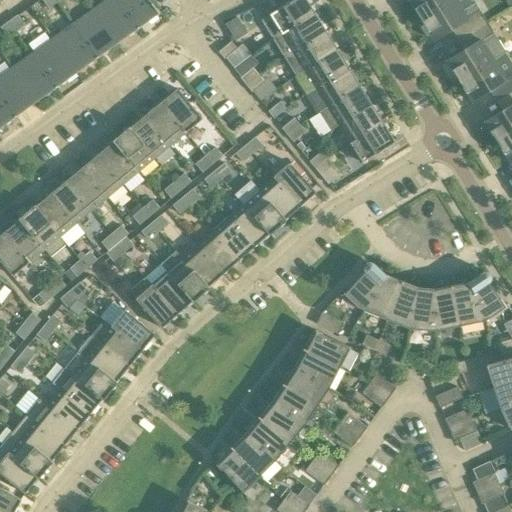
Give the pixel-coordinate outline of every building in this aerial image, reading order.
[(57,3),(54,0),(41,0),(49,9),(57,3)] [(116,0),(107,0),(93,10),(117,44),(138,29),(116,0)] [(116,0),(138,29),(159,14),(148,0),(116,0)] [(305,0),(294,0),(286,5),(261,21),(273,40),(314,14),(305,0)] [(421,21),(454,0),(409,0),(408,1),(410,4),(411,4),(412,6),(413,10),(416,14),(419,16),(420,19),(421,21)] [(462,11),(455,0),(454,0),(421,21),(422,23),(423,23),(424,25),(425,29),(428,33),(430,35),(432,38),(434,42),(438,39),(458,26),(465,36),(487,22),(475,3),(462,11)] [(93,10),(73,25),(97,59),(117,44),(93,10)] [(326,32),(314,14),(273,40),(285,58),(326,32)] [(9,22),(16,32),(25,26),(17,16),(9,22)] [(247,34),(237,18),(226,25),(236,41),(247,34)] [(16,32),(9,22),(0,28),(8,39),(16,32)] [(487,22),(465,36),(471,47),(451,59),(446,62),(449,65),(450,68),(451,71),(454,75),(457,78),(458,80),(459,83),(493,61),(506,53),(487,22)] [(97,59),(73,25),(52,40),(77,73),(97,59)] [(326,32),(285,58),(296,76),(304,71),(337,51),(326,32)] [(77,73),(52,40),(32,54),(56,88),(77,73)] [(224,60),(237,49),(231,42),(219,53),(224,60)] [(349,69),(337,51),(304,71),(316,90),(349,69)] [(56,88),(32,54),(11,69),(36,103),(56,88)] [(493,61),(459,83),(460,84),(461,84),(462,86),(463,90),(466,94),(469,96),(470,99),(472,103),(476,100),(496,87),(503,97),(511,91),(511,74),(505,79),(493,61)] [(36,103),(11,69),(0,77),(0,96),(15,118),(36,103)] [(246,86),(259,76),(253,69),(240,79),(246,86)] [(349,69),(316,90),(327,108),(360,87),(349,69)] [(259,76),(246,86),(252,93),(264,83),(259,76)] [(360,87),(327,108),(319,113),(330,131),(338,126),(372,106),(360,87)] [(177,90),(161,103),(186,133),(202,120),(177,90)] [(511,91),(503,97),(509,108),(489,120),(484,123),(487,126),(489,129),(489,132),(492,136),(495,139),(496,141),(497,143),(511,134),(511,91)] [(0,128),(15,118),(0,96),(0,128)] [(274,120),(286,109),(280,102),(268,113),(274,120)] [(186,133),(161,103),(145,116),(170,146),(186,133)] [(372,106),(338,126),(350,145),(383,124),(372,106)] [(145,116),(130,129),(129,129),(154,160),(170,146),(145,116)] [(287,136),(300,126),(294,119),(281,129),(287,136)] [(395,143),(383,124),(350,145),(362,164),(395,143)] [(306,133),(300,126),(287,136),(293,143),(306,133)] [(129,129),(130,129),(129,128),(112,142),(113,143),(139,173),(154,160),(129,129)] [(511,134),(497,143),(498,145),(499,145),(500,148),(501,151),(504,155),(507,158),(508,160),(510,164),(511,162),(511,134)] [(245,146),(252,155),(262,146),(255,138),(245,146)] [(113,143),(98,155),(123,186),(139,173),(113,143)] [(252,155),(245,146),(235,154),(242,163),(252,155)] [(216,148),(205,157),(212,165),(223,157),(216,148)] [(315,169),(327,159),(322,152),(309,162),(315,169)] [(98,155),(82,168),(107,199),(123,186),(98,155)] [(212,165),(205,157),(195,165),(202,174),(212,165)] [(327,159),(315,169),(328,185),(341,175),(327,159)] [(224,164),(214,172),(221,181),(231,172),(224,164)] [(274,178),(300,207),(316,193),(290,164),(274,178)] [(107,199),(82,168),(67,181),(91,212),(107,199)] [(221,181),(214,172),(204,180),(211,189),(221,181)] [(184,174),(174,183),(181,191),(191,183),(184,174)] [(300,207),(274,178),(259,191),(285,221),(285,220),(300,207)] [(237,192),(243,201),(260,190),(253,180),(237,192)] [(91,212),(67,181),(51,194),(76,225),(91,212)] [(181,191),(174,183),(164,191),(171,200),(181,191)] [(193,190),(182,198),(190,207),(200,198),(193,190)] [(259,191),(243,205),(269,234),(269,235),(269,236),(286,221),(285,220),(285,221),(259,191)] [(51,194),(36,207),(35,208),(60,238),(76,225),(51,194)] [(190,207),(182,198),(172,206),(179,215),(190,207)] [(142,209),(150,218),(160,209),(153,201),(142,209)] [(269,234),(243,205),(228,218),(254,248),(269,235),(269,234)] [(35,208),(36,207),(35,206),(18,220),(19,221),(44,251),(50,258),(66,245),(60,238),(35,208)] [(150,218),(142,209),(132,217),(139,226),(150,218)] [(151,224),(158,233),(168,224),(161,216),(151,224)] [(254,248),(228,218),(213,232),(239,261),(254,248)] [(19,221),(3,234),(28,264),(44,251),(19,221)] [(158,233),(151,224),(141,232),(148,241),(158,233)] [(121,227),(111,235),(118,244),(128,235),(121,227)] [(213,232),(197,245),(223,275),(239,261),(213,232)] [(28,264),(3,234),(0,236),(0,262),(12,277),(28,264)] [(118,244),(111,235),(101,243),(108,252),(118,244)] [(116,246),(123,254),(133,246),(126,237),(116,246)] [(223,275),(197,245),(182,259),(208,288),(209,288),(223,275)] [(123,254),(116,246),(106,254),(113,263),(123,254)] [(208,288),(182,259),(176,252),(160,265),(167,272),(193,302),(192,302),(193,303),(209,289),(209,288),(208,288)] [(80,261),(87,270),(97,261),(90,253),(80,261)] [(123,254),(113,263),(117,268),(127,260),(123,254)] [(87,270),(80,261),(69,269),(77,278),(87,270)] [(364,272),(365,273),(345,294),(364,312),(386,277),(371,263),(369,263),(367,263),(366,264),(364,266),(364,267),(364,268),(363,270),(364,271),(364,272)] [(193,302),(167,272),(151,286),(177,315),(192,302),(193,302)] [(485,273),(468,284),(484,322),(505,308),(489,284),(491,283),(492,282),(492,280),(492,278),(492,277),(491,276),(490,274),(489,273),(488,273),(487,273),(485,273)] [(397,281),(386,277),(364,312),(387,321),(402,282),(401,282),(400,286),(396,284),(397,281)] [(58,279),(48,287),(55,296),(65,287),(58,279)] [(177,315),(151,286),(145,279),(129,293),(161,329),(177,315)] [(402,282),(387,321),(410,330),(417,293),(418,293),(418,290),(417,289),(406,285),(405,288),(401,286),(402,283),(402,282)] [(80,283),(70,291),(77,300),(87,292),(80,283)] [(484,322),(468,284),(456,286),(457,290),(452,290),(451,286),(451,287),(459,327),(484,322)] [(48,287),(38,295),(32,300),(38,307),(41,307),(45,304),(55,296),(48,287)] [(459,327),(451,287),(450,287),(451,291),(447,292),(446,289),(434,291),(435,332),(459,327)] [(422,293),(418,293),(417,293),(410,330),(435,332),(434,291),(423,290),(422,293)] [(77,300),(70,291),(60,300),(67,308),(77,300)] [(124,311),(111,327),(141,352),(155,336),(124,311)] [(32,314),(24,324),(32,331),(41,321),(32,314)] [(338,335),(343,324),(322,314),(317,325),(338,335)] [(53,316),(45,326),(53,333),(61,323),(53,316)] [(141,352),(111,327),(104,321),(91,337),(98,343),(128,368),(141,352)] [(32,331),(24,324),(15,334),(24,341),(32,331)] [(53,333),(45,326),(36,336),(45,343),(53,333)] [(303,350),(339,369),(350,348),(313,331),(306,346),(309,347),(307,351),(303,349),(303,350)] [(374,351),(379,341),(366,336),(362,346),(374,351)] [(500,356),(511,352),(511,339),(497,344),(500,356)] [(379,341),(374,351),(386,357),(391,347),(379,341)] [(128,368),(98,343),(85,359),(116,384),(116,383),(128,368)] [(0,352),(0,357),(6,363),(15,353),(6,346),(0,352)] [(27,347),(19,357),(27,364),(36,354),(27,347)] [(301,355),(294,368),(329,389),(339,369),(303,350),(302,350),(306,352),(304,356),(301,355)] [(78,353),(65,369),(103,399),(102,400),(103,401),(117,384),(116,383),(116,384),(85,359),(78,353)] [(27,364),(19,357),(10,368),(19,375),(27,364)] [(466,361),(469,372),(482,368),(479,357),(466,361)] [(494,388),(511,381),(511,358),(486,366),(494,388)] [(469,372),(466,361),(453,365),(457,376),(469,372)] [(431,377),(435,367),(423,362),(418,371),(431,377)] [(282,384),(282,385),(316,408),(329,389),(294,368),(286,381),(288,383),(286,387),(282,384)] [(103,399),(65,369),(52,384),(60,390),(59,391),(90,415),(102,400),(103,399)] [(377,375),(369,384),(389,399),(396,389),(377,375)] [(1,379),(0,380),(0,394),(2,396),(10,386),(1,379)] [(511,381),(494,388),(501,410),(511,405),(511,381)] [(389,399),(369,384),(362,394),(382,408),(389,399)] [(280,390),(272,403),(304,426),(316,408),(282,385),(282,386),(285,388),(283,392),(280,390)] [(440,408),(462,399),(458,388),(436,397),(440,408)] [(59,391),(46,406),(77,431),(90,415),(59,391)] [(39,400),(26,416),(64,447),(77,431),(46,406),(39,400)] [(304,426),(272,403),(262,414),(264,416),(262,420),(258,417),(258,418),(290,444),(304,426)] [(511,405),(501,410),(511,431),(511,430),(511,405)] [(450,430),(472,421),(467,410),(445,419),(450,430)] [(341,424),(360,438),(367,428),(348,414),(341,424)] [(26,416),(13,432),(51,463),(52,462),(64,447),(26,416)] [(290,444),(258,418),(261,421),(258,424),(255,422),(246,434),(275,461),(290,444)] [(472,421),(450,430),(455,441),(477,432),(472,421)] [(360,438),(341,424),(334,433),(353,447),(360,438)] [(13,432),(0,448),(38,478),(37,479),(38,480),(52,463),(52,462),(51,463),(13,432)] [(231,447),(230,448),(259,477),(275,461),(246,434),(235,445),(237,447),(234,450),(231,447)] [(38,478),(0,448),(0,474),(25,495),(37,479),(38,478)] [(259,477),(230,448),(233,451),(230,454),(227,452),(216,463),(243,493),(259,477)] [(319,453),(312,462),(331,477),(338,467),(319,453)] [(331,477),(312,462),(305,472),(324,486),(331,477)] [(477,494),(499,484),(495,473),(473,483),(477,494)] [(504,495),(499,484),(477,494),(482,505),(504,495)] [(0,511),(14,511),(21,501),(0,489),(0,511)] [(283,501),(297,511),(305,511),(310,506),(290,492),(283,501)] [(245,511),(252,511),(257,508),(248,497),(239,505),(245,511)] [(297,511),(283,501),(276,511),(277,511),(297,511)] [(206,511),(188,503),(183,511),(206,511)]
